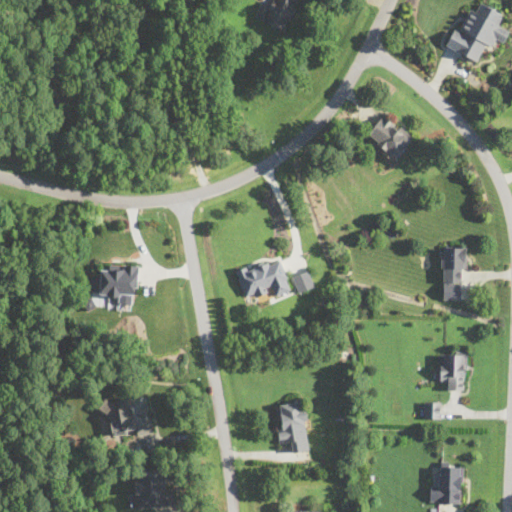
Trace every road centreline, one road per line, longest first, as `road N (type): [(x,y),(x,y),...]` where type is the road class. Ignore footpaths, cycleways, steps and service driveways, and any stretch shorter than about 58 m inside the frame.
road 1 (residential): [(391,0),(318,127),(263,170),(131,205),(0,176)]
road 2 (residential): [(180,198),(233,511)]
road 3 (residential): [(367,51),(396,65),(465,126),(499,178),(511,218)]
